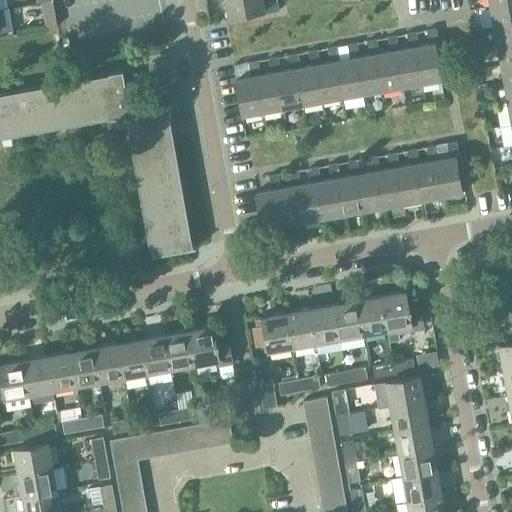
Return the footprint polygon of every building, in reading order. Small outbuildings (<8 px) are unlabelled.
[(42,2),(46,28),(57,26),(53,0),(42,2)] [(225,0),(228,15),(264,9),(264,13),(279,10),(277,0),(264,3),(263,0),(225,0)] [(511,1),(490,6),(494,25),(511,22),(511,1)] [(0,31),(13,30),(9,7),(0,8),(0,31)] [(511,22),(494,25),(497,45),(511,42),(511,22)] [(429,43),(419,45),(415,46),(422,82),(441,79),(435,43),(439,42),(436,28),(426,29),(429,43)] [(409,47),(399,48),(395,49),(402,86),(422,82),(415,46),(419,45),(416,31),(407,33),(409,47)] [(389,50),(379,52),(375,53),(382,89),(402,86),(395,49),(399,48),(396,35),(387,36),(389,50)] [(370,54),(359,56),(355,56),(362,93),(382,89),(375,53),(379,52),(377,38),(367,40),(370,54)] [(350,57),(340,59),(335,60),(342,96),(362,93),(355,56),(359,56),(357,42),(347,43),(350,57)] [(511,42),(497,45),(501,65),(511,63),(511,42)] [(330,61),(320,63),(315,63),(322,100),(342,96),(335,60),(340,59),(337,45),(328,47),(330,61)] [(310,64),(300,66),(296,67),(302,104),(322,100),(315,63),(320,63),(317,49),(308,51),(310,64)] [(291,68),(280,70),(276,71),(282,107),(302,104),(296,67),(300,66),(298,52),(288,54),(291,68)] [(271,71),(261,73),(256,74),(262,111),(282,107),(276,71),(280,70),(278,56),(268,58),(271,71)] [(256,74),(261,73),(258,60),(249,61),(251,75),(236,78),(243,114),(262,111),(256,74)] [(511,63),(501,65),(504,85),(511,83),(511,63)] [(134,147),(131,148),(131,149),(137,148),(139,158),(136,158),(139,174),(136,174),(136,176),(142,174),(144,184),(141,185),(144,200),(140,201),(140,202),(147,201),(149,211),(146,211),(149,226),(145,227),(145,228),(152,227),(153,237),(151,237),(153,248),(152,248),(153,254),(188,248),(188,246),(164,116),(171,115),(168,101),(130,108),(123,69),(108,71),(110,78),(0,97),(0,133),(0,130),(10,129),(11,135),(12,135),(12,131),(21,129),(21,127),(36,124),(37,130),(39,130),(38,126),(53,124),(53,121),(62,119),(64,125),(65,125),(64,122),(80,119),(79,116),(89,114),(90,121),(91,121),(91,117),(106,114),(106,111),(115,110),(118,124),(133,122),(134,132),(132,132),(134,147)] [(449,156),(439,158),(435,159),(442,195),(462,192),(455,156),(459,156),(456,141),(447,143),(449,156)] [(430,160),(419,162),(415,162),(422,199),(442,195),(435,159),(439,158),(437,144),(427,146),(430,160)] [(410,163),(400,165),(396,166),(402,203),(422,199),(415,162),(419,162),(417,148),(407,150),(410,163)] [(390,167),(380,169),(376,170),(382,206),(402,203),(396,166),(400,165),(397,152),(388,153),(390,167)] [(370,171),(360,172),(356,173),(362,210),(382,206),(376,170),(380,169),(377,155),(368,157),(370,171)] [(350,174),(340,176),(336,177),(342,213),(362,210),(356,173),(360,172),(358,159),(348,160),(350,174)] [(331,178),(321,179),(316,180),(323,217),(342,213),(336,177),(340,176),(338,162),(328,164),(331,178)] [(311,181),(301,183),(296,184),(303,220),(323,217),(316,180),(321,179),(318,166),(308,167),(311,181)] [(291,185),(281,187),(276,187),(283,224),(303,220),(296,184),(301,183),(298,169),(289,171),(291,185)] [(276,187),(281,187),(279,173),(269,175),(271,188),(256,191),(263,228),(283,224),(276,187)] [(509,330),(511,329),(511,271),(496,274),(501,297),(506,330),(509,330)] [(405,290),(381,295),(387,329),(389,341),(399,339),(397,327),(410,325),(410,330),(424,327),(420,307),(411,309),(411,307),(408,307),(405,290)] [(381,295),(357,299),(363,333),(387,329),(381,295)] [(357,299),(333,303),(340,337),(363,333),(357,299)] [(333,303),(310,307),(316,342),(340,337),(333,303)] [(310,307),(286,312),(292,346),(316,342),(310,307)] [(292,346),(286,312),(262,316),(268,350),(292,346)] [(212,325),(189,329),(195,363),(218,359),(219,364),(233,362),(229,340),(216,342),(212,325)] [(189,329),(165,333),(171,368),(195,363),(189,329)] [(165,333),(141,338),(147,372),(171,368),(165,333)] [(141,338),(117,342),(124,376),(147,372),(141,338)] [(499,344),(503,370),(511,368),(511,341),(511,342),(499,344)] [(117,342),(94,346),(100,381),(124,376),(117,342)] [(94,346),(70,351),(76,385),(100,381),(94,346)] [(70,351),(46,355),(52,389),(76,385),(70,351)] [(46,355),(22,359),(29,394),(52,389),(46,355)] [(412,358),(393,361),(395,373),(414,370),(412,358)] [(29,394),(22,359),(0,363),(0,371),(5,398),(29,394)] [(395,373),(393,361),(373,365),(375,377),(395,373)] [(365,366),(346,370),(348,381),(367,378),(365,366)] [(511,368),(503,370),(508,396),(511,394),(511,368)] [(348,381),(346,370),(326,373),(328,385),(348,381)] [(318,375),(298,378),(300,390),(320,386),(318,375)] [(386,381),(390,405),(424,398),(420,375),(386,381)] [(300,390),(298,378),(279,382),(281,393),(300,390)] [(277,405),(273,383),(259,385),(263,407),(277,405)] [(332,395),(336,415),(348,413),(344,393),(332,395)] [(303,401),(305,413),(329,409),(327,396),(303,401)] [(390,405),(394,428),(429,422),(424,398),(390,405)] [(206,404),(208,415),(227,412),(225,400),(206,404)] [(198,405),(178,409),(180,420),(200,417),(198,405)] [(180,420),(178,409),(158,412),(161,424),(180,420)] [(305,413),(307,425),(331,420),(329,409),(305,413)] [(348,413),(336,415),(340,435),(351,433),(348,413)] [(102,414),(82,417),(84,429),(104,425),(102,414)] [(151,414),(131,417),(133,429),(153,425),(151,414)] [(84,429),(82,417),(62,421),(64,432),(84,429)] [(133,429),(131,417),(111,421),(113,432),(133,429)] [(229,418),(216,420),(221,444),(233,442),(229,418)] [(216,420),(205,422),(209,446),(221,444),(216,420)] [(307,425),(309,436),(333,432),(331,420),(307,425)] [(55,422),(35,426),(37,437),(57,434),(55,422)] [(205,422),(193,424),(197,448),(209,446),(205,422)] [(394,428),(399,452),(433,446),(429,422),(394,428)] [(193,424),(181,427),(185,450),(197,448),(193,424)] [(37,437),(35,426),(15,429),(17,441),(37,437)] [(181,427),(169,429),(173,452),(185,450),(181,427)] [(169,429),(157,431),(161,454),(173,452),(169,429)] [(157,431),(145,433),(150,457),(161,454),(157,431)] [(309,436),(312,448),(335,444),(333,432),(309,436)] [(145,433),(133,435),(138,459),(150,457),(145,433)] [(110,439),(114,463),(138,459),(133,435),(110,439)] [(91,439),(95,458),(107,456),(103,436),(91,439)] [(341,443),(344,462),(356,460),(353,441),(341,443)] [(14,448),(18,472),(52,465),(48,442),(14,448)] [(312,448),(314,460),(337,456),(335,444),(312,448)] [(399,452),(403,476),(437,470),(433,446),(399,452)] [(107,456),(95,458),(98,478),(110,476),(107,456)] [(314,460),(316,472),(339,467),(337,456),(314,460)] [(114,463),(116,475),(140,470),(138,459),(114,463)] [(356,460),(344,462),(348,482),(360,480),(356,460)] [(18,472),(22,495),(57,489),(52,465),(18,472)] [(316,472),(318,484),(342,479),(339,467),(316,472)] [(116,475),(118,487),(142,482),(140,470),(116,475)] [(403,476),(407,500),(441,493),(437,470),(403,476)] [(318,484),(320,495),(344,491),(342,479),(318,484)] [(118,487),(120,498),(144,494),(142,482),(118,487)] [(100,486),(103,506),(115,503),(112,484),(100,486)] [(350,490),(353,509),(365,507),(361,488),(350,490)] [(22,495),(25,511),(60,511),(57,489),(22,495)] [(320,495),(322,507),(346,503),(344,491),(320,495)] [(407,500),(409,511),(444,511),(441,493),(407,500)] [(120,498),(123,510),(146,506),(144,494),(120,498)] [(116,511),(115,503),(103,506),(104,511),(116,511)] [(322,507),(322,511),(347,511),(346,503),(322,507)]
